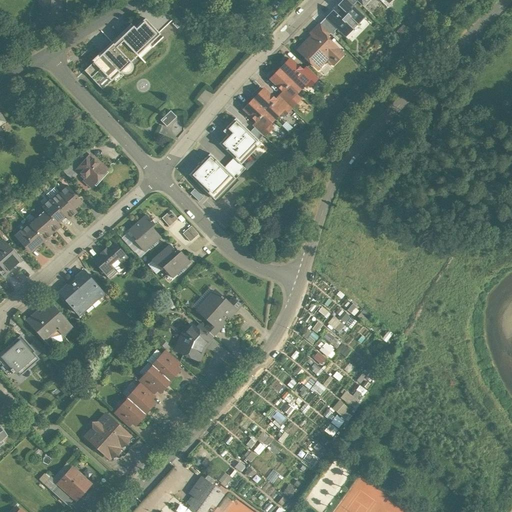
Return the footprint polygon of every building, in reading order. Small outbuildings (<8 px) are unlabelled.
[(40,0),(41,13),(43,13),(43,22),(57,22),(57,13),(54,13),(54,0),(40,0)] [(352,6),(346,0),(343,0),(325,18),(336,29),(345,37),(350,31),(364,18),(352,6)] [(336,29),(325,18),(319,24),(329,34),(331,35),(332,36),(333,35),(334,35),(335,33),(334,32),(334,31),(336,29)] [(160,35),(145,19),(134,28),(148,42),(147,43),(149,45),(160,35)] [(177,20),(172,24),(176,29),(181,25),(177,20)] [(319,24),(309,35),(312,37),(319,44),(325,38),(329,34),(319,24)] [(134,28),(115,47),(112,44),(102,54),(100,52),(91,61),(93,63),(99,70),(102,68),(104,70),(106,73),(107,73),(111,77),(117,71),(118,70),(121,73),(124,74),(127,74),(129,73),(131,71),(132,68),(132,65),(130,63),(149,45),(147,43),(148,42),(134,28)] [(319,44),(312,37),(298,51),(317,69),(329,56),(333,59),(332,60),(334,62),(334,61),(335,62),(342,55),(325,38),(319,44)] [(303,72),(289,59),(280,69),(300,89),(309,80),(309,79),(303,72)] [(93,63),(84,71),(91,78),(99,70),(93,63)] [(317,78),(307,68),(303,72),(309,79),(309,80),(312,83),(317,78)] [(280,69),(270,79),(283,92),(290,99),(291,98),(300,89),(280,69)] [(276,102),(263,89),(253,100),(273,119),(282,110),(283,109),(276,103),(276,102)] [(290,99),(283,92),(279,97),(281,98),(291,108),(296,103),(291,98),(290,99)] [(291,108),(281,98),(276,102),(276,103),(283,109),(282,110),(286,113),(291,108)] [(273,119),(253,100),(244,110),(257,123),(257,122),(264,129),(264,128),(273,119)] [(170,111),(160,120),(166,127),(176,117),(170,111)] [(233,158),(240,165),(261,144),(257,140),(249,132),(235,119),(226,128),(230,132),(219,144),(233,158)] [(264,129),(257,122),(257,123),(253,127),(254,128),(263,137),(268,132),(264,128),(264,129)] [(249,132),(257,140),(262,136),(254,128),(249,132)] [(231,175),(223,168),(209,154),(188,175),(210,196),(231,175)] [(76,157),(60,169),(69,179),(77,170),(76,170),(82,163),(76,157)] [(91,157),(90,157),(88,157),(82,163),(76,170),(77,170),(92,184),(105,170),(91,157)] [(240,165),(233,158),(223,168),(231,175),(234,179),(244,169),(240,165)] [(74,193),(67,186),(59,193),(73,209),(81,202),(74,193)] [(190,193),(199,202),(202,198),(194,189),(190,193)] [(78,190),(74,193),(81,202),(85,198),(78,190)] [(73,209),(59,193),(51,200),(51,201),(67,219),(72,215),(69,212),(73,209)] [(67,219),(51,201),(51,200),(51,199),(42,207),(44,210),(57,224),(57,223),(60,220),(62,223),(67,219)] [(57,224),(44,210),(36,217),(49,232),(58,224),(57,223),(57,224)] [(174,221),(166,213),(162,217),(169,225),(174,221)] [(146,215),(128,231),(135,239),(135,240),(150,227),(151,227),(154,224),(146,215)] [(49,232),(36,217),(28,224),(28,225),(29,225),(42,241),(47,237),(46,235),(49,232)] [(169,225),(162,217),(158,221),(165,229),(169,225)] [(42,241),(29,225),(28,225),(22,231),(20,230),(14,235),(16,237),(21,233),(29,241),(23,246),(29,252),(34,247),(35,248),(42,241)] [(198,234),(190,226),(186,230),(193,238),(198,234)] [(150,227),(135,240),(135,239),(134,241),(143,251),(160,237),(151,227),(150,227)] [(193,238),(186,230),(182,233),(189,242),(193,238)] [(29,241),(21,233),(16,237),(15,239),(22,247),(23,246),(29,241)] [(20,261),(3,241),(0,243),(0,265),(6,273),(7,272),(16,264),(18,262),(20,261)] [(114,243),(93,262),(102,273),(110,265),(114,269),(121,263),(127,257),(114,243)] [(169,244),(151,260),(160,270),(162,268),(177,254),(169,244)] [(177,254),(162,268),(171,278),(189,262),(180,251),(177,254)] [(121,263),(114,269),(118,274),(125,268),(121,263)] [(110,265),(102,273),(108,279),(118,274),(114,269),(110,265)] [(83,271),(76,277),(78,279),(72,283),(91,304),(97,299),(103,294),(83,271)] [(91,304),(72,283),(67,288),(66,286),(59,292),(79,315),(84,310),(91,304)] [(220,296),(215,292),(206,301),(223,317),(232,308),(232,307),(227,303),(221,297),(222,297),(220,296)] [(241,305),(232,297),(227,303),(232,307),(232,308),(236,311),(241,305)] [(223,317),(206,301),(197,311),(209,322),(215,327),(215,326),(223,317)] [(352,304),(347,311),(350,313),(355,307),(352,304)] [(54,307),(51,310),(46,305),(41,310),(43,311),(40,314),(37,311),(26,321),(41,338),(46,334),(49,336),(57,330),(61,335),(71,326),(54,307)] [(343,311),(338,318),(343,322),(348,316),(343,311)] [(357,317),(365,323),(370,317),(362,311),(357,317)] [(340,322),(333,316),(327,324),(334,329),(340,322)] [(215,327),(209,322),(204,328),(212,336),(213,337),(219,330),(215,326),(215,327)] [(204,328),(199,324),(195,328),(208,340),(212,336),(204,328)] [(195,328),(191,325),(182,334),(181,337),(184,338),(178,352),(196,359),(197,360),(199,359),(200,358),(201,356),(201,355),(200,353),(199,352),(209,341),(195,328)] [(327,333),(322,338),(329,344),(334,338),(327,333)] [(20,335),(0,352),(0,362),(2,365),(0,367),(7,375),(9,373),(10,375),(13,372),(18,377),(39,359),(37,356),(34,353),(35,352),(29,345),(20,335)] [(35,340),(29,345),(35,352),(34,353),(37,356),(44,350),(35,340)] [(333,350),(325,343),(319,350),(327,357),(333,350)] [(350,351),(342,344),(337,350),(345,356),(350,351)] [(325,359),(317,352),(313,358),(321,364),(325,359)] [(385,358),(379,353),(371,364),(377,368),(385,358)] [(179,363),(168,354),(164,358),(175,368),(179,363)] [(164,358),(162,355),(152,366),(153,367),(168,381),(169,381),(173,376),(173,375),(178,370),(175,368),(164,358)] [(321,368),(314,363),(311,368),(317,373),(321,368)] [(153,367),(143,377),(146,380),(156,390),(159,392),(164,387),(165,387),(169,383),(169,381),(168,381),(153,367)] [(370,367),(364,374),(374,381),(379,373),(370,367)] [(293,375),(296,378),(302,371),(299,368),(293,375)] [(362,373),(356,380),(360,384),(366,377),(362,373)] [(307,375),(301,382),(309,389),(315,382),(307,375)] [(156,390),(146,380),(142,384),(144,386),(152,394),(156,390)] [(311,389),(320,396),(325,390),(316,382),(311,389)] [(152,394),(144,386),(140,390),(150,400),(154,396),(152,394)] [(307,390),(302,386),(299,390),(301,392),(300,393),(303,396),(307,390)] [(359,386),(356,390),(363,396),(366,391),(359,386)] [(140,390),(137,388),(127,399),(128,399),(143,413),(145,413),(149,409),(149,408),(153,403),(150,400),(140,390)] [(345,391),(340,398),(346,403),(351,396),(345,391)] [(290,392),(284,399),(290,405),(296,398),(290,392)] [(128,399),(118,410),(132,422),(135,425),(139,420),(140,420),(144,415),(144,414),(143,413),(128,399)] [(348,408),(338,401),(333,409),(342,416),(348,408)] [(288,405),(283,411),(287,415),(292,409),(288,405)] [(132,422),(121,412),(117,417),(128,427),(132,422)] [(285,418),(277,412),(272,418),(280,424),(285,418)] [(98,424),(97,423),(92,423),(93,428),(85,437),(109,459),(129,436),(106,415),(98,424)] [(344,422),(336,416),(330,423),(338,429),(344,422)] [(332,436),(337,430),(329,424),(324,431),(332,436)] [(262,432),(256,440),(262,445),(263,443),(267,446),(272,440),(262,432)] [(284,432),(277,441),(281,443),(287,435),(284,432)] [(323,445),(328,439),(322,434),(317,441),(323,445)] [(251,437),(246,445),(251,448),(256,440),(251,437)] [(253,451),(258,455),(264,448),(259,443),(253,451)] [(250,452),(245,459),(250,462),(255,456),(250,452)] [(312,456),(307,453),(303,459),(309,462),(312,456)] [(246,464),(241,460),(235,466),(237,468),(236,469),(241,473),(243,471),(241,469),(246,464)] [(319,503),(341,468),(332,462),(310,498),(319,503)] [(250,476),(251,477),(254,474),(248,467),(246,469),(247,470),(244,473),(248,477),(250,476)] [(72,468),(58,484),(74,498),(76,500),(90,484),(72,468)] [(227,475),(221,471),(215,478),(221,483),(227,475)] [(273,471),(266,479),(271,483),(278,474),(273,471)] [(215,481),(207,475),(203,480),(212,486),(215,481)] [(227,475),(221,484),(224,487),(231,478),(227,475)] [(217,490),(201,478),(190,493),(193,495),(188,503),(200,511),(203,511),(211,503),(215,505),(221,496),(217,493),(218,492),(217,491),(217,490)] [(74,498),(58,484),(51,491),(67,506),(74,498)] [(294,490),(288,485),(283,493),(289,497),(294,490)]
